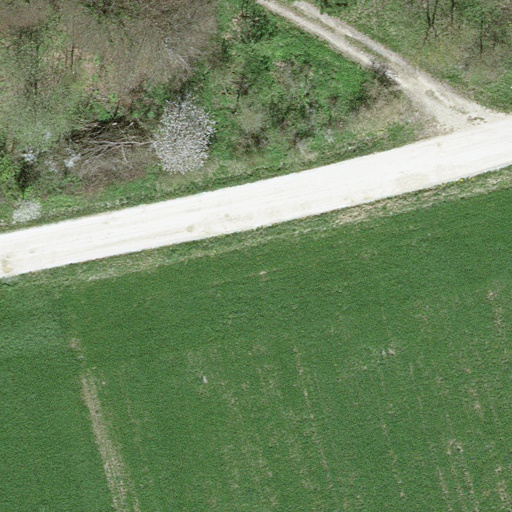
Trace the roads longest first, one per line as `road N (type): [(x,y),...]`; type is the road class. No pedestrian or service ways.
road 1 (track): [(511,138),(0,240)]
road 2 (track): [(510,138),(275,0)]
